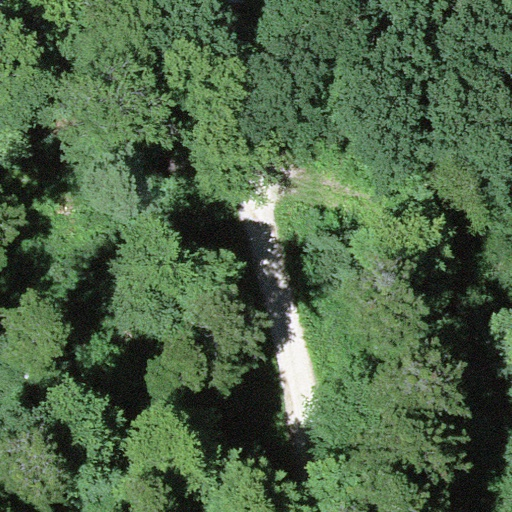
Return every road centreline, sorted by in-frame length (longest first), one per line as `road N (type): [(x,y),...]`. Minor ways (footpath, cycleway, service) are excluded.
road 1 (track): [(245,141),(302,389),(307,511)]
road 2 (track): [(22,0),(234,110),(245,141)]
road 3 (track): [(419,0),(245,141)]
